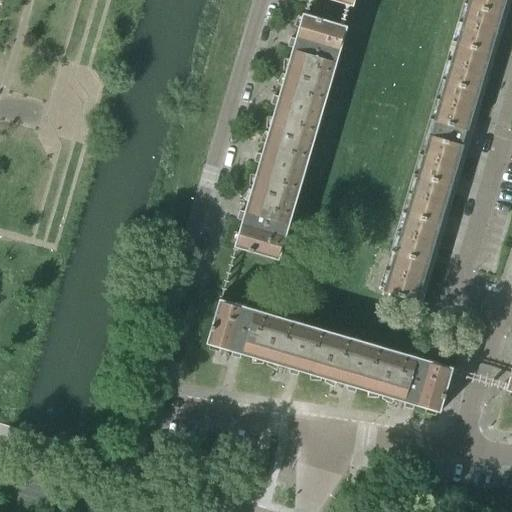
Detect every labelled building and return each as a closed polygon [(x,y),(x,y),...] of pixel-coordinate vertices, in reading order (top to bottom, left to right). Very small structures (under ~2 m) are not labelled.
[(429,136),(406,212),(383,292),(417,302),(463,146),(461,146),(466,131),(467,131),(505,0),(468,0),(433,121),(435,122),(430,137),(429,136)] [(292,49),(285,74),(325,85),(329,72),(334,73),(337,62),(336,62),(337,57),(339,53),(343,42),(338,41),(342,27),(342,26),(340,26),(321,20),(321,19),(317,18),(316,18),(306,15),(307,12),(305,12),(304,15),(303,15),(300,24),(297,35),(295,40),(290,39),(288,44),(287,47),(287,48),(292,49)] [(325,85),(285,74),(283,82),(280,93),(278,98),(273,97),(272,101),(270,105),(276,106),(269,130),(308,141),(312,129),(316,131),(320,120),(319,120),(321,115),(322,111),(326,100),(321,98),(325,85)] [(259,164),(252,188),(291,199),(295,187),(300,189),(303,177),(302,177),(304,172),(305,168),(306,169),(309,157),(304,156),(308,141),(269,130),(266,139),(263,151),(261,156),(256,154),(255,159),(254,163),(259,164)] [(291,199),(252,188),(249,197),(246,208),(244,214),(239,212),(238,216),(237,220),(242,222),(234,248),(249,252),(248,253),(252,254),(253,253),(274,259),(274,258),(278,245),(283,246),(286,235),(287,229),(288,226),(289,226),(292,215),(287,214),(291,199)] [(241,354),(265,361),(277,322),(264,318),(265,313),(254,310),(253,311),(250,310),(245,308),(245,307),(234,304),(232,309),(219,305),(218,305),(206,344),(216,347),(227,350),(232,352),(231,357),(235,358),(239,359),(241,354)] [(322,378),(334,339),(321,335),(323,330),(311,327),(308,327),(303,325),(303,324),(292,321),(290,326),(277,322),(265,361),(274,364),(285,367),(290,369),(289,374),(293,375),(297,376),(298,377),(299,371),(322,378)] [(348,343),(334,339),(322,378),(331,381),(343,384),(348,385),(346,391),(350,392),(355,393),(356,388),(381,395),(393,356),(379,352),(380,347),(369,344),(365,343),(360,342),(360,341),(349,338),(348,343)] [(393,356),(381,395),(389,398),(399,401),(405,402),(404,408),(408,409),(412,410),(413,410),(414,405),(440,413),(444,398),(444,399),(446,394),(445,394),(451,373),(450,373),(436,369),(438,364),(426,361),(423,360),(418,359),(418,358),(407,355),(405,360),(393,356)] [(406,491),(404,501),(413,503),(415,493),(406,491)]
